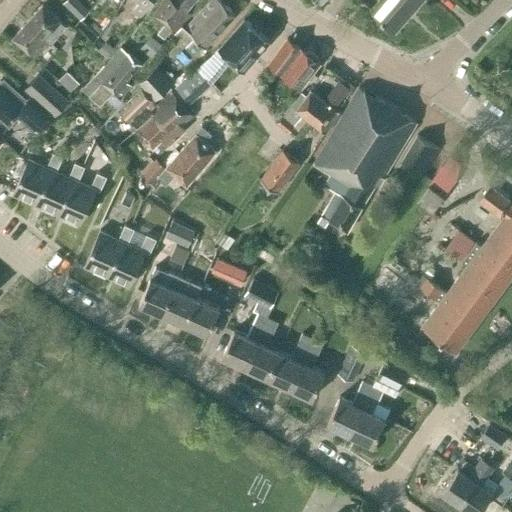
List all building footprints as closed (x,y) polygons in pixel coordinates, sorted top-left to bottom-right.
[(61,0),(60,1),(80,18),(89,8),(79,0),(61,0)] [(138,0),(132,8),(140,14),(148,2),(149,0),(138,0)] [(186,9),(174,0),(163,0),(154,13),(166,22),(157,31),(164,37),(172,27),(175,30),(189,12),(186,9)] [(174,0),(186,9),(194,0),(174,0)] [(219,0),(210,0),(198,13),(218,32),(235,15),(219,0)] [(378,0),(370,9),(394,31),(421,0),(378,0)] [(42,4),(27,21),(49,41),(51,42),(66,25),(42,4)] [(218,32),(198,13),(185,27),(182,25),(175,32),(187,44),(194,37),(205,47),(218,32)] [(219,47),(245,69),(270,41),(244,18),(219,47)] [(35,58),(49,41),(27,21),(12,37),(35,58)] [(152,57),(162,44),(150,34),(140,47),(152,57)] [(318,56),(310,50),(305,51),(287,38),(268,64),(275,69),(274,69),(300,88),(320,62),(319,61),(318,56)] [(105,56),(113,47),(105,39),(97,49),(105,56)] [(141,63),(127,51),(121,46),(83,88),(90,94),(89,95),(100,104),(112,91),(119,97),(131,84),(126,80),(141,63)] [(212,82),(224,71),(222,68),(211,56),(198,67),(212,82)] [(139,80),(155,98),(173,82),(157,64),(139,80)] [(192,98),(212,82),(198,67),(179,83),(192,98)] [(59,78),(71,90),(79,81),(67,70),(59,78)] [(23,86),(54,114),(67,98),(37,72),(23,86)] [(3,79),(0,82),(0,116),(9,125),(20,114),(35,128),(48,114),(29,97),(26,100),(3,79)] [(330,90),(340,98),(349,87),(338,79),(330,90)] [(313,163),(331,173),(325,184),(336,190),(322,214),(321,214),(317,221),(325,225),(329,219),(347,230),(374,184),(378,186),(416,121),(359,86),(313,163)] [(185,129),(182,125),(193,115),(172,92),(153,109),(151,107),(155,103),(141,88),(119,109),(152,146),(162,138),(168,144),(185,129)] [(302,114),(310,121),(325,100),(310,89),(306,95),(302,92),(284,115),(294,123),(302,114)] [(340,112),(325,100),(310,121),(325,133),(340,112)] [(288,131),(294,125),(282,115),(277,121),(288,131)] [(179,151),(200,169),(216,151),(204,140),(210,134),(202,126),(196,132),(195,132),(179,151)] [(401,162),(424,174),(439,148),(417,135),(401,162)] [(261,178),(278,191),(299,161),(282,149),(261,178)] [(186,185),(200,169),(179,151),(166,167),(165,166),(164,166),(156,159),(142,173),(150,181),(151,180),(154,183),(159,178),(164,182),(172,173),(186,185)] [(13,192),(36,203),(52,167),(56,170),(63,156),(53,152),(47,166),(29,157),(13,192)] [(0,172),(1,173),(8,164),(0,156),(0,172)] [(56,170),(52,167),(36,203),(58,212),(74,178),(78,180),(84,166),(75,161),(69,175),(56,170)] [(78,180),(74,178),(58,212),(80,222),(95,188),(100,190),(106,176),(97,171),(91,185),(78,180)] [(417,200),(432,211),(444,196),(429,184),(417,200)] [(467,264),(447,291),(441,287),(434,296),(440,300),(422,325),(455,350),(511,274),(511,201),(489,185),(478,200),(502,218),(482,245),(476,241),(462,260),(467,264)] [(129,205),(134,195),(125,191),(120,201),(129,205)] [(187,246),(195,230),(172,219),(165,236),(187,246)] [(84,264),(107,275),(123,240),(128,242),(134,228),(125,224),(118,237),(100,229),(84,264)] [(227,248),(234,238),(222,230),(215,240),(227,248)] [(140,247),(128,242),(123,240),(107,275),(129,285),(145,250),(149,252),(156,238),(146,234),(140,247)] [(234,263),(217,256),(211,270),(228,277),(234,263)] [(162,312),(179,275),(168,270),(168,271),(155,266),(139,302),(162,312)] [(441,287),(423,273),(416,282),(434,296),(441,287)] [(179,275),(162,312),(185,322),(196,296),(201,285),(179,275)] [(253,276),(244,294),(270,307),(279,289),(253,276)] [(220,306),(196,296),(185,322),(208,332),(220,306)] [(222,355),(245,365),(268,316),(257,311),(246,335),(234,329),(222,355)] [(279,321),(268,316),(245,365),(267,376),(279,350),(267,345),(279,321)] [(295,347),(306,352),(312,337),(302,332),(295,347)] [(302,361),(289,386),(312,397),(324,371),(312,366),(323,342),(312,337),(306,352),(302,361)] [(335,373),(351,380),(366,352),(350,344),(335,373)] [(291,356),(279,350),(267,376),(289,386),(302,361),(306,352),(295,347),(291,356)] [(377,374),(377,375),(375,380),(396,390),(408,368),(386,357),(377,374)] [(352,402),(339,396),(327,422),(350,433),(373,384),(362,379),(352,402)] [(383,389),(373,384),(350,433),(373,443),(390,407),(377,401),(383,389)] [(480,436),(497,447),(506,434),(489,423),(480,436)] [(487,461),(481,457),(476,466),(465,458),(458,468),(441,491),(459,503),(487,461)] [(494,466),(487,461),(459,503),(472,511),(477,511),(492,491),(481,484),(494,466)]
